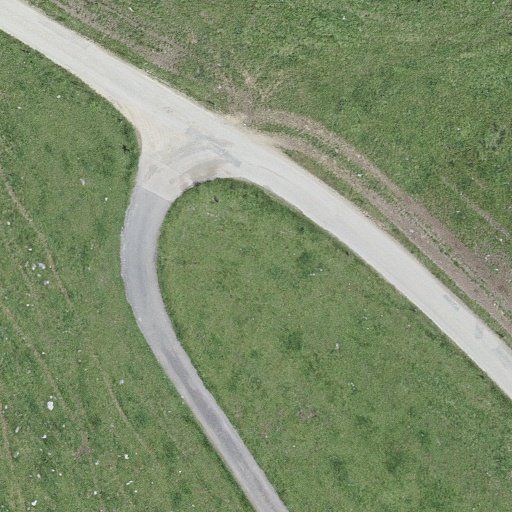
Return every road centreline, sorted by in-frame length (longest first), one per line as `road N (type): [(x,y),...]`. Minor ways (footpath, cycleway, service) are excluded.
road 1 (track): [(511,377),(346,224),(0,11)]
road 2 (track): [(206,134),(165,192),(150,233),(149,309),(181,373),(276,511)]
